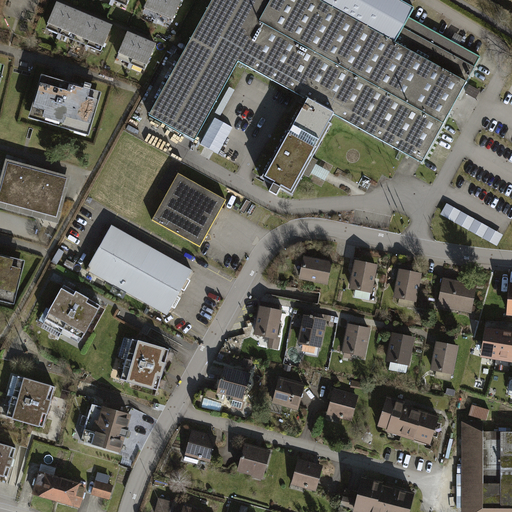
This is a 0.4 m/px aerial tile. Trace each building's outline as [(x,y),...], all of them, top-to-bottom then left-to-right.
[(127,9),(130,0),(114,0),(113,3),(127,9)] [(157,21),(165,0),(149,0),(143,16),(157,21)] [(410,9),(393,0),(209,0),(145,118),(190,141),(235,62),(304,100),(331,115),(420,164),(472,68),(400,29),(410,9)] [(171,27),(181,2),(177,0),(165,0),(157,21),(171,27)] [(60,37),(71,11),(57,5),(46,31),(60,37)] [(74,43),(85,17),(71,11),(60,37),(74,43)] [(87,49),(99,23),(85,17),(74,43),(87,49)] [(101,55),(112,29),(99,23),(87,49),(101,55)] [(131,67),(141,40),(127,34),(117,61),(131,67)] [(145,72),(156,46),(141,40),(131,67),(145,72)] [(99,98),(42,81),(30,122),(87,139),(99,98)] [(331,115),(304,100),(260,179),(287,194),(331,115)] [(67,180),(7,164),(0,191),(0,203),(57,218),(67,180)] [(228,200),(180,174),(155,221),(202,247),(228,200)] [(501,235),(445,204),(439,215),(495,246),(501,235)] [(196,271),(114,225),(89,270),(171,315),(196,271)] [(326,285),(330,264),(301,258),(297,280),(326,285)] [(24,267),(0,260),(0,304),(14,308),(24,267)] [(367,300),(374,266),(352,261),(347,290),(354,291),(352,297),(367,300)] [(414,303),(420,275),(397,271),(392,299),(414,303)] [(475,285),(441,278),(435,307),(469,314),(475,285)] [(104,308),(66,287),(46,323),(84,344),(104,308)] [(261,308),(256,307),(250,335),(266,338),(264,347),(275,349),(277,338),(273,337),(280,306),(262,303),(261,308)] [(313,319),(303,317),(296,351),(315,355),(316,349),(318,349),(323,321),(320,320),(321,315),(314,314),(313,319)] [(369,329),(345,324),(339,354),(363,359),(369,329)] [(497,360),(502,332),(488,329),(483,358),(497,360)] [(511,362),(511,357),(511,333),(502,332),(497,360),(511,362)] [(412,339),(390,334),(384,362),(406,367),(412,339)] [(168,348),(132,338),(120,382),(156,392),(168,348)] [(457,347),(435,343),(428,372),(450,377),(457,347)] [(250,361),(242,359),(240,365),(248,367),(250,361)] [(221,380),(218,379),(214,393),(232,398),(230,406),(238,409),(247,374),(224,368),(221,380)] [(302,384),(277,378),(270,404),(295,411),(302,384)] [(53,389),(16,379),(4,419),(42,430),(53,389)] [(356,396),(332,389),(324,416),(348,423),(356,396)] [(402,403),(384,398),(375,427),(397,434),(396,437),(411,441),(413,437),(428,442),(436,418),(410,410),(410,411),(400,408),(402,403)] [(473,405),(470,415),(488,420),(491,410),(501,413),(502,408),(477,401),(476,406),(473,405)] [(129,417),(102,409),(98,424),(87,421),(80,441),(118,453),(129,417)] [(485,421),(463,421),(463,474),(459,474),(458,508),(463,508),(463,511),(511,511),(511,430),(485,431),(485,421)] [(214,437),(190,431),(182,458),(198,462),(199,456),(208,458),(214,437)] [(16,447),(0,442),(0,474),(8,477),(16,447)] [(270,454),(245,446),(237,475),(262,482),(270,454)] [(320,466),(297,460),(290,484),(313,491),(320,466)] [(61,482),(37,474),(31,495),(55,502),(61,482)] [(407,511),(413,493),(360,479),(353,501),(340,497),(338,506),(352,510),(351,511),(407,511)] [(114,486),(96,480),(93,494),(110,499),(114,486)] [(55,502),(78,509),(84,488),(61,482),(55,502)] [(183,507),(159,501),(155,511),(181,511),(182,510),(183,507)]
